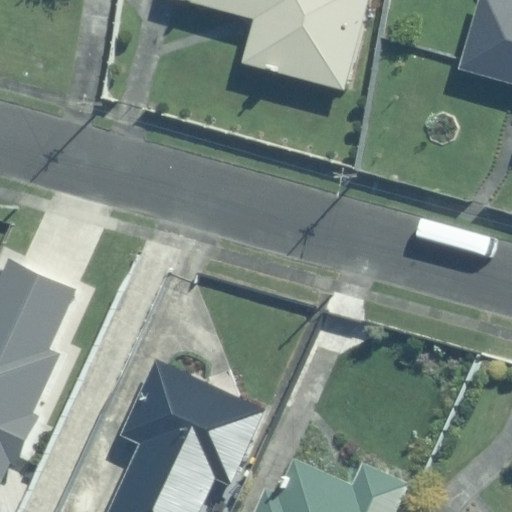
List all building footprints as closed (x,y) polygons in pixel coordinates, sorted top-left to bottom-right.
[(174,0),(174,1),(269,26),(258,68),(357,94),(382,0),(174,0)] [(511,7),(495,3),(476,74),(511,83),(511,7)] [(84,296),(18,268),(0,309),(0,508),(0,509),(18,469),(28,473),(49,425),(40,421),(65,364),(56,360),(84,296)] [(211,511),(226,483),(236,488),(273,414),(173,364),(134,443),(157,454),(127,511),(211,511)] [(407,511),(418,487),(372,468),(361,494),(295,466),(276,511),(407,511)]
